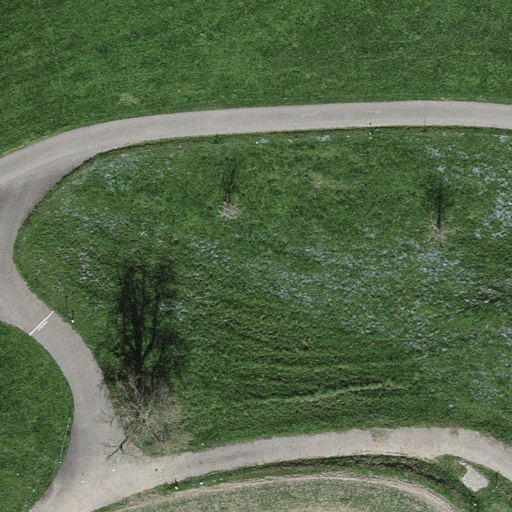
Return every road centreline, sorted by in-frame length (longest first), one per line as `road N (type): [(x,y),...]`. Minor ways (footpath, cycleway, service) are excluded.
road 1 (track): [(0,179),(66,142),(220,122),(377,114),(511,127)]
road 2 (track): [(69,511),(164,471),(267,450),(462,444),(511,466)]
road 3 (track): [(122,489),(68,351),(33,314),(0,297)]
